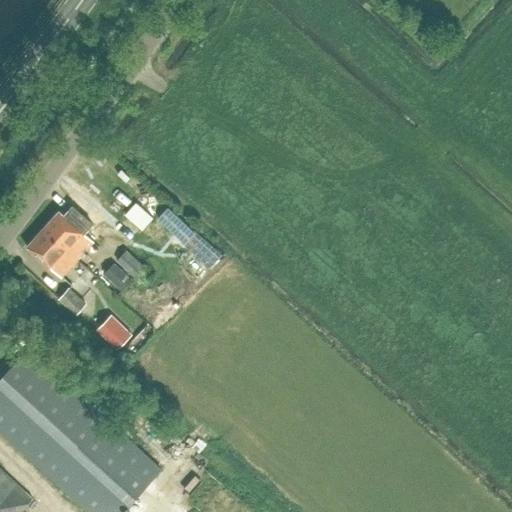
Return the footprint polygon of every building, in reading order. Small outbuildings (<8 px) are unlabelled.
[(150,195),(132,212),(147,228),(165,210),(150,195)] [(59,210),(43,228),(77,259),(93,241),(59,210)] [(77,259),(43,228),(27,246),(61,276),(77,259)] [(213,264),(221,255),(209,243),(201,252),(213,264)] [(117,260),(135,276),(144,266),(126,250),(117,260)] [(104,273),(122,289),(132,278),(114,262),(104,273)] [(59,298),(76,314),(86,302),(69,287),(59,298)] [(155,312),(163,304),(154,294),(145,303),(155,312)] [(172,299),(160,312),(167,319),(179,306),(172,299)] [(97,329),(118,348),(131,333),(111,314),(97,329)] [(0,379),(0,430),(89,511),(120,511),(161,469),(28,348),(0,379)] [(0,511),(19,511),(32,498),(0,468),(0,511)]
